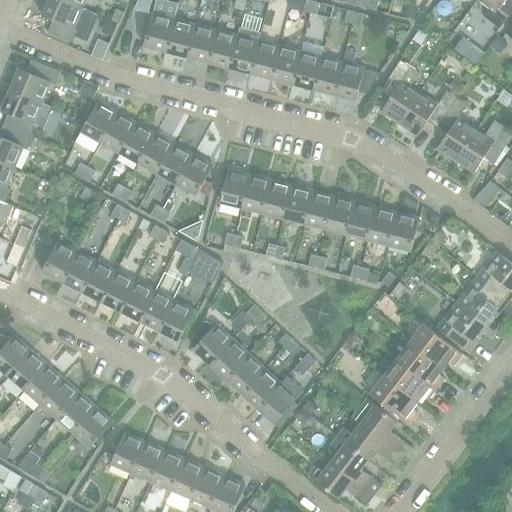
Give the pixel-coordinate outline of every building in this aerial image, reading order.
[(82,8),(64,0),(48,0),(42,15),(52,20),(47,31),(73,42),(76,35),(86,40),(97,15),(82,8)] [(304,0),(302,11),(310,13),(313,1),(310,0),(304,0)] [(361,0),(360,6),(368,8),(369,0),(361,0)] [(369,0),(368,8),(376,10),(378,0),(369,0)] [(479,0),(489,7),(483,15),(499,28),(511,10),(511,2),(508,0),(479,0)] [(313,1),(310,13),(318,15),(321,3),(313,1)] [(403,17),(415,20),(418,6),(407,3),(403,17)] [(118,21),(123,9),(115,6),(110,18),(118,21)] [(344,21),(352,23),(355,11),(347,9),(344,21)] [(355,11),(352,23),(360,25),(363,13),(355,11)] [(144,46),(166,52),(174,18),(152,13),(144,46)] [(115,21),(105,17),(100,29),(111,32),(115,21)] [(174,18),(166,52),(187,57),(195,24),(174,18)] [(195,24),(187,57),(208,62),(216,29),(195,24)] [(216,29),(208,62),(229,68),(237,34),(216,29)] [(237,34),(229,68),(250,73),(258,40),(237,34)] [(109,40),(97,35),(90,52),(102,57),(109,40)] [(258,40),(250,73),(271,78),(280,45),(258,40)] [(280,45),(271,78),(292,84),(300,51),(280,45)] [(300,51),(292,84),(313,89),(321,56),(300,51)] [(321,56),(313,89),(334,94),(342,61),(321,56)] [(19,68),(10,89),(42,102),(50,83),(55,85),(60,71),(31,59),(26,71),(19,68)] [(381,111),(399,123),(419,92),(410,86),(419,72),(400,60),(380,90),(390,96),(381,111)] [(342,61),(334,94),(356,100),(358,92),(365,93),(379,73),(364,69),(364,67),(342,61)] [(8,113),(3,124),(33,136),(38,124),(33,122),(42,102),(10,89),(1,110),(8,113)] [(419,92),(399,123),(417,135),(427,120),(437,127),(457,97),(446,90),(437,104),(419,92)] [(457,97),(437,127),(447,133),(437,148),(456,160),(476,129),(458,117),(467,104),(457,97)] [(81,131),(82,131),(76,142),(93,152),(99,141),(101,142),(117,112),(98,101),(81,131)] [(117,112),(101,142),(120,152),(136,122),(117,112)] [(476,129),(456,160),(474,172),(484,157),(494,164),(511,135),(511,132),(493,121),(484,134),(476,129)] [(136,122),(120,152),(139,163),(155,133),(136,122)] [(0,160),(14,167),(23,147),(27,149),(33,136),(3,124),(0,131),(0,160)] [(155,133),(139,163),(158,173),(174,143),(155,133)] [(174,143),(158,173),(176,184),(193,154),(174,143)] [(193,154),(176,184),(196,195),(213,165),(193,154)] [(511,161),(507,158),(502,164),(511,171),(511,170),(511,161)] [(14,167),(0,160),(0,199),(5,202),(11,189),(6,187),(14,167)] [(74,173),(82,177),(88,166),(80,162),(74,173)] [(511,171),(502,164),(497,170),(507,177),(511,171)] [(88,166),(82,177),(89,181),(95,170),(88,166)] [(220,202),(242,207),(250,174),(228,169),(220,202)] [(250,174),(242,207),(263,213),(271,180),(250,174)] [(271,180),(263,213),(284,218),(292,185),(271,180)] [(484,208),(499,187),(490,180),(474,200),(484,208)] [(112,194),(119,198),(125,187),(118,183),(112,194)] [(292,185),(284,218),(305,223),(313,190),(292,185)] [(87,201),(93,190),(86,186),(80,197),(87,201)] [(125,187),(119,198),(127,202),(133,191),(125,187)] [(313,190),(305,223),(326,229),(334,196),(313,190)] [(334,196),(326,229),(347,234),(355,201),(334,196)] [(0,222),(5,225),(13,205),(5,202),(0,199),(0,222)] [(46,203),(37,199),(32,209),(41,214),(46,203)] [(355,201),(347,234),(368,239),(376,206),(355,201)] [(111,214),(118,218),(124,207),(117,203),(111,214)] [(150,215),(157,219),(163,208),(156,204),(150,215)] [(376,206),(368,239),(389,245),(397,212),(376,206)] [(124,207),(118,218),(126,222),(132,211),(124,207)] [(163,208),(157,219),(165,223),(171,212),(163,208)] [(397,212),(389,245),(411,250),(419,217),(397,212)] [(203,217),(177,227),(194,237),(198,236),(203,217)] [(149,235),(156,239),(162,228),(155,224),(149,235)] [(22,225),(14,243),(24,248),(32,230),(22,225)] [(162,228),(156,239),(163,243),(169,232),(162,228)] [(438,231),(430,241),(438,247),(446,237),(438,231)] [(224,244),(232,246),(235,234),(227,232),(224,244)] [(235,234),(232,246),(240,248),(243,236),(235,234)] [(42,271),(62,281),(78,251),(57,240),(42,271)] [(438,247),(430,241),(422,252),(430,258),(438,247)] [(14,243),(6,261),(17,266),(24,248),(14,243)] [(266,255),(274,257),(277,245),(269,243),(266,255)] [(187,256),(194,260),(200,249),(193,245),(187,256)] [(277,245),(274,257),(282,259),(285,247),(277,245)] [(200,249),(194,260),(201,264),(207,253),(200,249)] [(78,251),(62,281),(81,291),(97,260),(78,251)] [(511,262),(496,251),(476,276),(508,301),(511,295),(511,262)] [(308,266),(316,268),(319,256),(311,254),(308,266)] [(319,256),(316,268),(324,270),(327,258),(319,256)] [(222,263),(211,257),(203,270),(214,276),(222,263)] [(97,260),(81,291),(101,301),(116,270),(97,260)] [(350,276),(358,278),(361,266),(353,264),(350,276)] [(361,266),(358,278),(366,280),(369,268),(361,266)] [(116,270),(101,301),(120,311),(135,280),(116,270)] [(388,286),(396,276),(389,271),(381,281),(388,286)] [(476,276),(457,302),(495,331),(499,325),(493,320),(508,301),(476,276)] [(135,280),(120,311),(139,320),(155,290),(135,280)] [(399,298),(407,288),(399,282),(391,292),(399,298)] [(155,290),(139,320),(159,330),(174,299),(155,290)] [(174,299),(159,330),(179,340),(194,310),(174,299)] [(495,331),(457,302),(437,328),(469,352),(484,332),(490,337),(495,331)] [(237,335),(252,319),(260,309),(254,304),(245,313),(230,329),(237,335)] [(260,309),(252,319),(258,324),(266,315),(260,309)] [(193,348),(210,363),(233,338),(216,323),(193,348)] [(423,324),(410,341),(444,367),(449,361),(454,365),(462,354),(423,324)] [(0,332),(0,368),(8,375),(31,349),(14,335),(11,338),(0,332)] [(277,342),(283,348),(292,338),(286,333),(277,342)] [(233,338),(210,363),(226,378),(249,353),(233,338)] [(292,338),(283,348),(289,353),(298,344),(292,338)] [(410,341),(397,358),(436,388),(444,377),(439,374),(444,367),(410,341)] [(31,349),(8,375),(24,389),(47,364),(31,349)] [(249,353),(226,378),(241,393),(265,368),(249,353)] [(299,362),(295,367),(304,374),(316,361),(314,359),(308,353),(299,362)] [(397,358),(384,375),(418,402),(423,395),(427,399),(436,388),(397,358)] [(47,364),(24,389),(41,404),(63,378),(47,364)] [(265,368),(241,393),(257,407),(281,382),(265,368)] [(418,402),(384,375),(370,393),(409,423),(418,412),(413,408),(418,402)] [(63,378),(41,404),(57,418),(80,392),(63,378)] [(281,382),(257,407),(274,423),(297,398),(281,382)] [(80,392),(57,418),(73,432),(96,406),(80,392)] [(352,417),(360,423),(404,456),(411,446),(390,430),(398,420),(367,397),(352,417)] [(96,406),(73,432),(90,447),(113,421),(96,406)] [(344,427),(337,436),(368,459),(375,450),(396,466),(404,456),(360,423),(352,433),(344,427)] [(111,463),(132,472),(146,441),(125,432),(111,463)] [(339,450),(331,461),(374,494),(382,484),(361,468),(368,459),(337,436),(331,444),(339,450)] [(146,441),(132,472),(152,481),(165,449),(146,441)] [(5,445),(0,452),(0,456),(5,460),(12,449),(5,445)] [(165,449),(152,481),(171,489),(185,458),(165,449)] [(29,474),(36,478),(43,467),(36,463),(38,459),(28,454),(18,466),(29,474)] [(185,458),(171,489),(191,498),(205,467),(185,458)] [(374,494),(331,461),(323,472),(315,466),(308,474),(338,497),(346,488),(367,504),(374,494)] [(3,466),(0,470),(0,478),(15,487),(21,476),(3,466)] [(43,467),(36,478),(44,482),(50,472),(43,467)] [(205,467),(191,498),(211,507),(225,475),(205,467)] [(225,475),(211,507),(223,511),(233,511),(245,484),(225,475)] [(20,490),(27,494),(34,498),(40,487),(26,479),(20,490)] [(40,487),(34,498),(41,502),(48,492),(40,487)]
